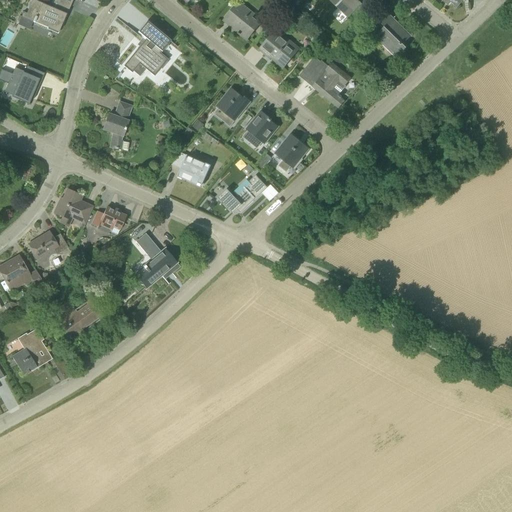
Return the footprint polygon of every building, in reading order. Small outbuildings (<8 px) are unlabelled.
[(65,14),(67,8),(68,9),(71,0),(54,0),(51,8),(49,7),(31,0),(30,0),(26,13),(23,12),(22,14),(33,18),(32,23),(34,24),(35,23),(48,27),(49,26),(57,29),(60,22),(63,23),(66,14),(65,14)] [(364,0),(328,0),(347,18),(360,5),(361,6),(362,4),(361,4),(364,0)] [(257,28),(249,21),(254,15),(238,2),(224,21),(238,33),(238,34),(240,36),(241,35),(248,41),(248,40),(247,40),(257,28)] [(375,38),(396,58),(387,68),(388,68),(401,54),(406,48),(407,47),(404,44),(413,35),(412,34),(410,37),(399,26),(400,26),(397,23),(395,26),(391,22),(395,18),(395,17),(393,19),(385,11),(387,10),(387,9),(375,21),(383,29),(375,38)] [(147,22),(139,32),(147,39),(130,59),(138,65),(142,60),(150,66),(147,69),(155,75),(168,60),(160,54),(170,41),(147,22)] [(283,68),(298,50),(299,49),(276,29),(259,50),(266,55),(266,54),(283,68)] [(334,52),(337,44),(330,40),(326,48),(334,52)] [(320,62),(315,57),(299,76),(306,82),(308,80),(320,91),(319,92),(339,109),(345,101),(333,92),(340,83),(345,87),(351,79),(331,63),(328,66),(321,61),(320,62)] [(45,74),(30,68),(27,73),(17,69),(7,93),(32,104),(45,74)] [(239,93),(239,94),(238,94),(231,89),(217,106),(220,109),(215,114),(222,120),(227,114),(235,121),(250,102),(239,93)] [(129,143),(124,142),(121,142),(121,136),(123,137),(129,121),(126,120),(131,107),(120,102),(114,117),(108,115),(103,130),(112,133),(110,148),(123,151),(123,150),(128,151),(129,143)] [(272,120),(269,118),(261,111),(246,130),(255,137),(250,142),(257,148),(262,143),(265,145),(279,127),(271,121),(272,120)] [(197,122),(193,127),(198,132),(202,126),(197,122)] [(193,131),(189,128),(184,134),(188,137),(193,131)] [(207,133),(204,139),(218,146),(219,143),(207,133)] [(290,135),(275,153),(284,161),(280,166),(286,171),(291,166),(295,169),(302,160),(301,159),(308,151),(307,150),(308,149),(299,141),(290,135)] [(182,180),(183,179),(183,178),(201,186),(204,179),(208,170),(209,167),(191,159),(192,158),(182,154),(172,165),(181,169),(177,178),(182,180)] [(267,154),(258,165),(263,169),(271,158),(267,154)] [(254,170),(249,165),(245,169),(249,174),(254,170)] [(246,188),(245,187),(244,188),(245,189),(235,198),(227,189),(218,198),(233,214),(237,210),(241,213),(268,188),(256,175),(250,182),(251,183),(246,188)] [(67,190),(62,199),(60,205),(58,204),(54,213),(62,217),(60,223),(68,227),(72,219),(84,225),(93,207),(80,201),(82,197),(67,190)] [(120,230),(123,224),(126,217),(120,214),(121,211),(120,211),(119,214),(106,208),(103,214),(97,212),(91,225),(98,228),(101,221),(120,230)] [(61,252),(68,248),(60,234),(53,238),(49,232),(28,244),(38,259),(58,247),(61,252)] [(180,267),(171,256),(164,248),(160,251),(146,234),(136,242),(152,261),(144,268),(147,271),(137,278),(146,288),(161,275),(165,280),(180,267)] [(0,267),(0,271),(11,292),(25,284),(26,284),(32,281),(36,290),(44,285),(36,272),(30,276),(19,256),(0,267)] [(84,267),(80,262),(74,267),(78,272),(84,267)] [(107,316),(106,314),(105,315),(92,298),(94,297),(91,293),(92,293),(87,286),(82,289),(83,290),(78,294),(85,303),(75,310),(68,301),(50,314),(66,335),(73,330),(75,333),(86,326),(89,330),(107,316)] [(11,357),(23,375),(43,363),(38,355),(46,350),(41,342),(43,340),(37,329),(27,335),(26,334),(17,339),(23,349),(11,357)]
